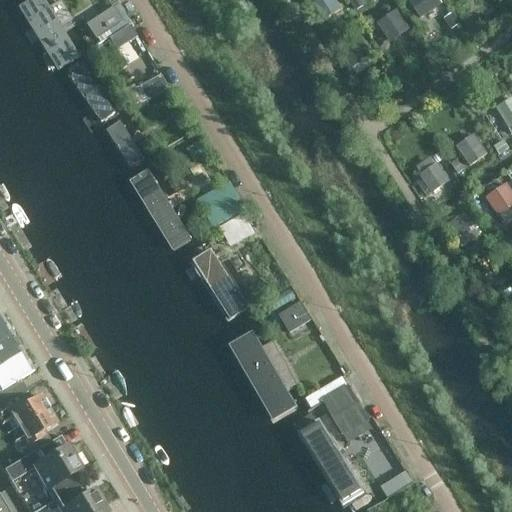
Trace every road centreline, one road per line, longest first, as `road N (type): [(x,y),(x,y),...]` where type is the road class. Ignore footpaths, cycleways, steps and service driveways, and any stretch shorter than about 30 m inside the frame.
road 1 (residential): [(449,511),(136,0)]
road 2 (tertiary): [(153,511),(0,260)]
